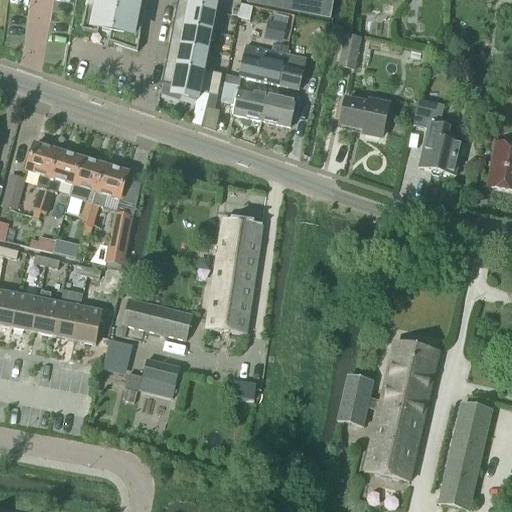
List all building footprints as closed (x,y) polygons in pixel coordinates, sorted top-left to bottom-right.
[(87,0),(81,34),(97,37),(98,33),(110,36),(108,45),(137,55),(144,8),(139,7),(140,0),(87,0)] [(213,15),(216,0),(178,0),(177,8),(213,15)] [(247,0),(247,6),(330,20),(333,0),(247,0)] [(209,35),(213,15),(177,8),(173,28),(209,35)] [(274,16),(271,26),(284,29),(286,19),(274,16)] [(267,25),(264,41),(281,44),(284,29),(271,26),(267,25)] [(206,55),(209,35),(173,28),(169,48),(206,55)] [(353,75),(359,43),(343,40),(337,72),(353,75)] [(202,75),(202,74),(206,55),(169,48),(165,68),(202,75)] [(285,58),(287,51),(273,48),(271,55),(246,50),(239,81),(278,89),(285,58)] [(297,94),(304,63),(285,58),(278,89),(297,94)] [(437,65),(424,72),(430,83),(443,76),(437,65)] [(164,89),(162,98),(173,101),(173,97),(196,105),(198,96),(206,98),(217,100),(220,86),(207,83),(209,75),(202,74),(202,75),(165,68),(161,89),(164,89)] [(220,86),(222,77),(209,75),(207,83),(220,86)] [(260,125),(266,98),(236,92),(224,89),(221,102),(235,105),(232,118),(260,125)] [(206,98),(204,110),(214,112),(217,100),(206,98)] [(289,131),(295,105),(266,98),(260,125),(289,131)] [(369,108),(345,103),(340,128),(364,133),(363,137),(381,141),(387,108),(369,104),(369,108)] [(454,180),(462,147),(445,143),(448,130),(439,128),(444,109),(417,103),(411,129),(427,133),(417,172),(430,175),(430,177),(432,180),(437,182),(440,180),(441,177),(454,180)] [(511,149),(495,146),(486,191),(511,195),(511,149)] [(49,207),(53,196),(46,194),(58,155),(34,148),(25,175),(40,179),(36,192),(40,194),(37,203),(49,207)] [(73,189),(81,162),(58,155),(46,194),(53,196),(56,197),(60,186),(73,189)] [(104,169),(81,162),(73,189),(86,193),(82,205),(86,206),(92,208),(95,196),(96,196),(104,169)] [(128,176),(104,169),(96,196),(95,196),(92,208),(86,206),(83,217),(94,221),(98,210),(102,212),(106,199),(119,204),(128,176)] [(17,215),(25,184),(9,179),(1,210),(17,215)] [(46,218),(49,207),(37,203),(33,214),(46,218)] [(114,216),(104,267),(122,271),(132,220),(114,216)] [(91,232),(94,221),(83,217),(81,225),(80,228),(84,229),(91,232)] [(245,338),(261,229),(223,223),(206,333),(221,335),(245,338)] [(37,245),(35,253),(51,257),(53,249),(37,245)] [(16,264),(18,256),(5,253),(3,261),(16,264)] [(45,271),(47,262),(35,260),(33,269),(45,271)] [(57,274),(59,265),(47,262),(45,271),(57,274)] [(87,281),(88,273),(76,270),(74,278),(87,281)] [(99,284),(101,276),(88,273),(87,281),(99,284)] [(0,329),(11,332),(18,298),(0,294),(0,329)] [(49,305),(51,297),(41,295),(39,303),(39,302),(32,336),(53,340),(60,307),(49,305)] [(32,336),(39,302),(18,298),(11,332),(32,336)] [(186,344),(192,319),(128,303),(122,328),(186,344)] [(74,344),(81,311),(60,307),(53,340),(74,344)] [(95,348),(102,315),(81,311),(74,344),(95,348)] [(408,486),(437,358),(393,348),(381,405),(368,402),(372,385),(347,379),(337,425),(363,431),(368,410),(378,413),(364,476),(408,486)] [(172,402),(172,401),(179,372),(146,364),(141,381),(138,393),(172,402)] [(127,378),(124,391),(138,394),(138,393),(141,381),(127,378)] [(233,384),(231,401),(253,404),(254,398),(255,387),(233,384)] [(455,511),(467,511),(468,510),(490,416),(461,409),(438,507),(438,508),(455,511)]
